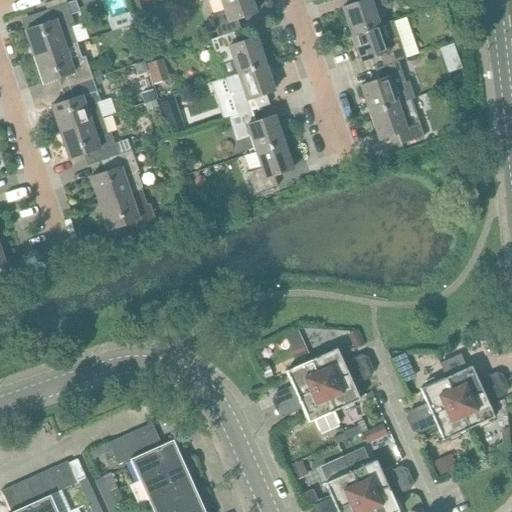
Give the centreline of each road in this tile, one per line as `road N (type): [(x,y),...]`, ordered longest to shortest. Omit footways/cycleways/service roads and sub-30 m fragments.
road 1 (unclassified): [(269,511),(204,385),(174,366),(144,360),(0,403)]
road 2 (residential): [(56,250),(0,56)]
road 3 (residential): [(438,511),(380,357)]
road 4 (residential): [(0,470),(145,410)]
road 5 (residential): [(347,143),(297,0)]
road 6 (unclassified): [(511,143),(495,0)]
